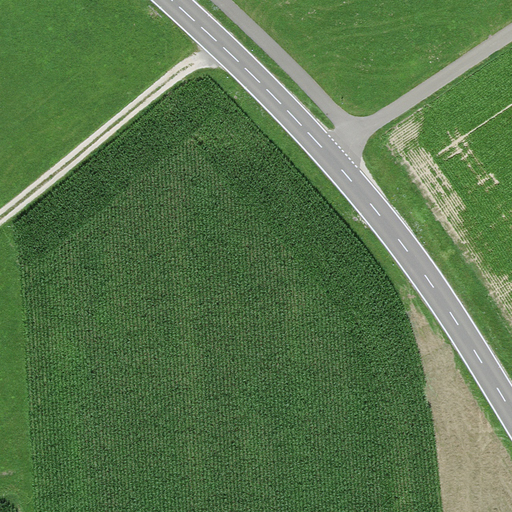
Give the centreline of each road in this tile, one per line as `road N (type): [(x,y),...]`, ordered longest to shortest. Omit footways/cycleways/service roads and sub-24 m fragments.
road 1 (primary): [(163,0),(330,162),(431,285),(511,416)]
road 2 (track): [(0,214),(218,50)]
road 3 (track): [(214,0),(353,139)]
road 4 (track): [(353,139),(511,32)]
